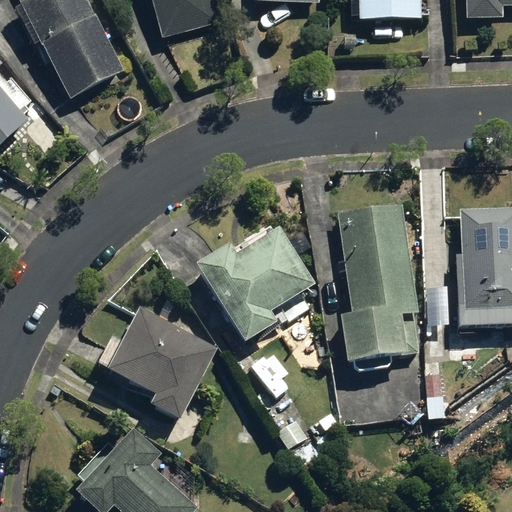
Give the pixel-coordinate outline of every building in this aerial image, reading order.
[(13,0),(15,1),(5,7),(63,110),(117,80),(71,0),(13,0)] [(139,0),(156,49),(212,31),(201,0),(139,0)] [(314,0),(245,0),(246,13),(315,12),(314,0)] [(351,0),(353,30),(383,31),(418,29),(416,0),(351,0)] [(511,0),(458,0),(459,29),(497,29),(497,17),(511,16),(511,0)] [(0,150),(21,131),(0,110),(0,150)] [(397,216),(331,225),(345,329),(331,331),(337,378),(398,369),(398,364),(413,362),(408,328),(412,328),(397,216)] [(511,216),(454,217),(455,263),(450,264),(451,339),(511,338),(511,323),(511,322),(511,216)] [(218,259),(185,279),(234,358),(267,337),(262,328),(307,300),(269,241),(224,269),(218,259)] [(131,318),(98,385),(146,408),(141,419),(174,435),(212,358),(131,318)] [(416,379),(418,426),(443,425),(441,378),(416,379)] [(287,388),(274,395),(287,422),(301,414),(287,388)] [(265,389),(251,397),(266,428),(281,421),(265,389)] [(341,451),(332,435),(324,419),(305,429),(313,445),(311,445),(309,447),(318,463),(341,451)] [(286,458),(304,446),(291,425),(272,436),(286,458)] [(129,438),(65,508),(70,511),(185,511),(144,475),(156,462),(129,438)] [(304,446),(286,458),(297,477),(316,465),(304,446)]
